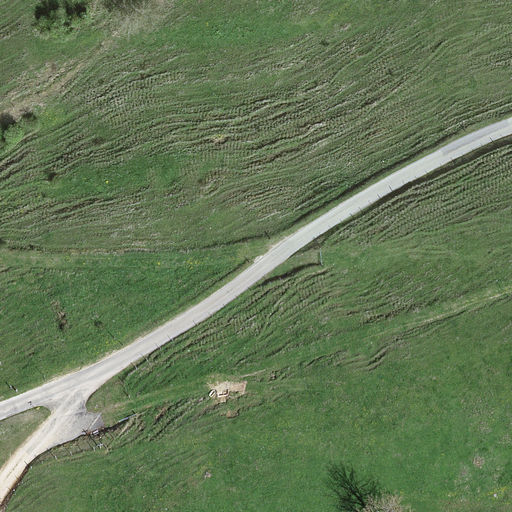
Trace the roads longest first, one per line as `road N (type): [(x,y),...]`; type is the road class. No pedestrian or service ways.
road 1 (unclassified): [(0,413),(152,340),(376,190),(511,126)]
road 2 (track): [(63,386),(62,416),(0,490)]
